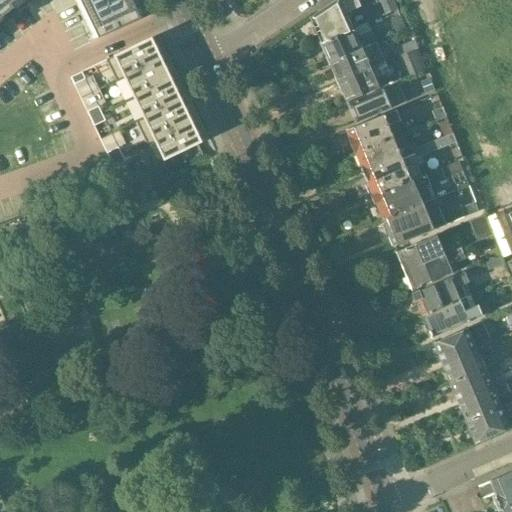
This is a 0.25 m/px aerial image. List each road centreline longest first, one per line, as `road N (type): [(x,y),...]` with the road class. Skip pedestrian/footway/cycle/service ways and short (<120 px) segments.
road 1 (tertiary): [(383,500),(310,285),(210,62)]
road 2 (residential): [(383,500),(511,444)]
